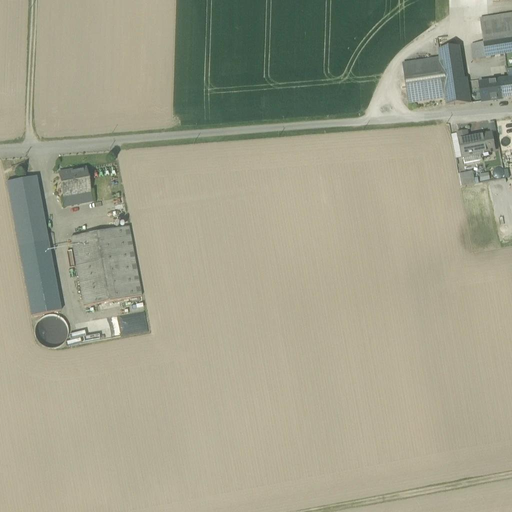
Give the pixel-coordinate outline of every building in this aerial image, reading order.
[(511,14),(480,20),(483,44),(511,39),(511,14)] [(511,39),(483,44),(486,59),(505,56),(511,54),(511,39)] [(483,44),(472,46),(474,61),(486,59),(483,44)] [(459,48),(439,51),(440,60),(446,99),(447,106),(470,105),(466,79),(463,80),(459,48)] [(440,60),(403,65),(408,104),(446,99),(440,60)] [(511,79),(509,80),(479,84),(482,103),(511,98),(511,79)] [(491,135),(467,140),(466,134),(458,135),(462,158),(463,158),(464,165),(482,161),(481,155),(494,152),(491,135)] [(85,169),(59,174),(63,200),(78,197),(77,194),(89,192),(85,169)] [(473,173),(459,176),(461,188),(475,185),(473,173)] [(128,228),(70,238),(83,308),(141,297),(128,228)] [(31,246),(18,248),(31,317),(60,312),(48,243),(41,244),(31,246)] [(146,322),(88,333),(90,343),(148,333),(146,322)]
